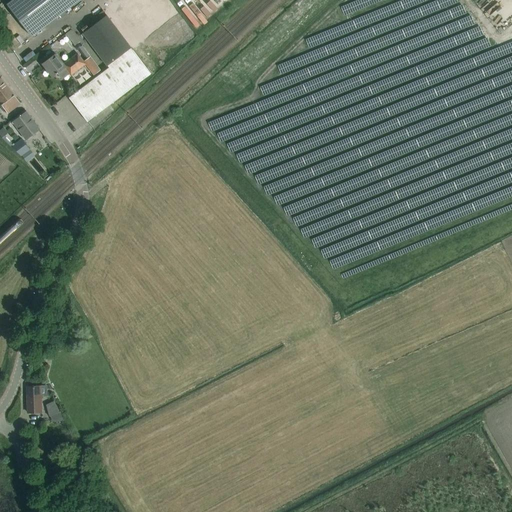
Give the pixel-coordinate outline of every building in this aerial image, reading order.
[(11,0),(6,4),(31,36),(78,0),(11,0)] [(206,0),(187,0),(188,0),(207,21),(217,11),(206,0)] [(131,47),(106,15),(103,10),(96,15),(100,20),(82,33),(106,65),(107,65),(108,67),(69,98),(87,122),(151,74),(132,49),(132,50),(130,48),(131,47)] [(70,74),(83,65),(85,64),(93,75),(100,69),(81,45),(81,46),(79,44),(77,44),(75,45),(75,48),(76,49),(77,50),(78,50),(85,59),(83,61),(77,53),(63,63),(56,53),(42,64),(52,76),(65,67),(70,74)] [(0,103),(7,113),(20,104),(0,78),(0,103)] [(12,122),(25,139),(39,129),(26,111),(12,122)] [(22,139),(11,146),(20,156),(21,155),(28,150),(30,149),(22,139)] [(33,157),(28,150),(21,155),(26,162),(33,157)] [(53,352),(65,347),(63,343),(51,348),(53,352)] [(40,386),(37,386),(27,386),(27,413),(41,412),(40,386)] [(59,412),(53,401),(46,405),(49,416),(59,412)]
